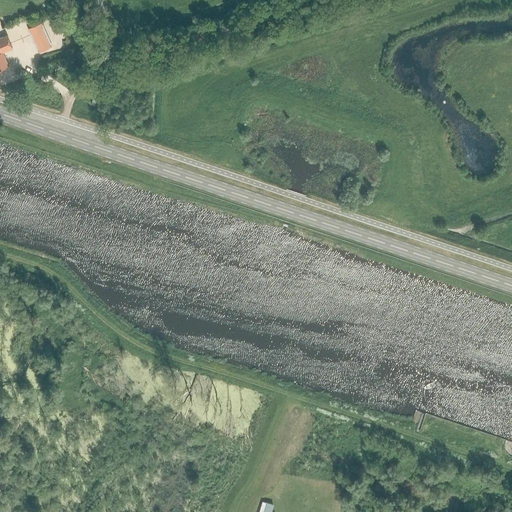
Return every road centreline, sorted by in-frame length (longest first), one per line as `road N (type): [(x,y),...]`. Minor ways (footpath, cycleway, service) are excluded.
road 1 (secondary): [(511,285),(0,113)]
road 2 (track): [(316,0),(110,65),(80,86),(63,120)]
